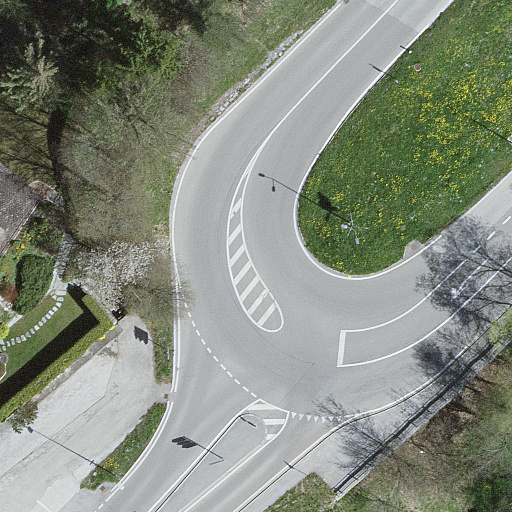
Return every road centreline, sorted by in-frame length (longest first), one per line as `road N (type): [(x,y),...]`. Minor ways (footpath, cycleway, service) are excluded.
road 1 (secondary): [(290,341),(253,301),(241,270),(234,230),(240,192),(255,154),(397,0)]
road 2 (secondary): [(511,238),(450,298),(379,347),(338,351),(290,341)]
road 3 (tertiary): [(290,341),(163,511)]
